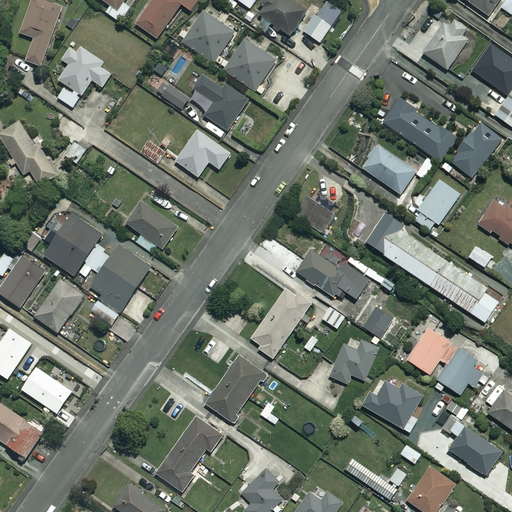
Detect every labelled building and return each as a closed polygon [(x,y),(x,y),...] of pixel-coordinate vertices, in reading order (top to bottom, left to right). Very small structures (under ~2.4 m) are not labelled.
[(62,9),(36,0),(33,0),(21,34),(35,39),(27,62),(42,67),(62,9)] [(126,0),(102,0),(112,6),(107,13),(121,23),(132,8),(124,2),(126,0)] [(177,0),(152,0),(136,23),(159,40),(183,5),(193,12),(200,2),(196,0),(179,0),(179,1),(177,0)] [(238,0),(251,9),(257,0),(238,0)] [(266,0),(262,6),(265,8),(260,16),(264,19),(260,26),(268,31),(272,24),(276,26),(274,28),(280,32),(282,30),(291,36),(309,8),(295,0),(266,0)] [(465,0),(489,16),(500,0),(465,0)] [(511,0),(507,0),(503,7),(511,13),(511,0)] [(304,22),(308,26),(304,31),(321,43),(343,13),(327,1),(313,19),(309,15),(304,22)] [(235,33),(205,12),(184,43),(214,63),(235,33)] [(470,37),(447,21),(425,54),(448,70),(470,37)] [(277,61),(246,40),(226,71),(256,91),(277,61)] [(79,96),(80,94),(83,96),(94,81),(104,88),(113,75),(102,68),(106,63),(82,47),(79,53),(71,48),(63,60),(70,65),(60,80),(76,91),(74,94),(66,88),(59,98),(75,109),(82,98),(79,96)] [(216,84),(204,75),(194,88),(198,91),(192,100),(209,111),(205,115),(228,131),(251,99),(231,84),(228,87),(219,80),(216,84)] [(190,99),(165,81),(158,92),(182,110),(190,99)] [(511,93),(496,116),(511,127),(511,93)] [(458,139),(400,100),(384,123),(442,162),(458,139)] [(0,135),(15,159),(10,162),(13,167),(18,164),(26,175),(31,172),(41,186),(59,174),(42,149),(48,145),(41,134),(32,139),(21,122),(0,135)] [(502,139),(481,123),(451,161),(473,178),(502,139)] [(232,154),(198,130),(176,161),(199,178),(210,163),(221,170),(232,154)] [(166,152),(150,141),(142,152),(158,164),(166,152)] [(88,152),(76,143),(66,156),(78,164),(88,152)] [(417,172),(379,146),(363,168),(401,195),(417,172)] [(436,163),(429,158),(417,175),(425,180),(436,163)] [(459,171),(447,162),(442,168),(454,177),(459,171)] [(462,196),(441,180),(413,219),(434,234),(462,196)] [(501,236),(498,240),(510,249),(511,245),(511,207),(499,197),(478,225),(492,235),(495,231),(501,236)] [(336,215),(309,198),(298,217),(324,233),(336,215)] [(179,226),(144,202),(128,225),(143,235),(137,242),(154,254),(159,246),(163,249),(179,226)] [(101,274),(121,244),(76,212),(46,256),(76,277),(80,271),(89,276),(94,269),(101,274)] [(489,286),(385,216),(366,243),(486,323),(500,303),(485,292),(489,286)] [(42,238),(34,234),(26,247),(34,251),(42,238)] [(140,285),(147,290),(156,277),(149,272),(153,266),(121,244),(101,274),(91,287),(103,295),(101,298),(121,312),(140,285)] [(493,257),(477,246),(469,257),(485,268),(493,257)] [(333,297),(335,294),(341,298),(346,291),(356,298),(369,279),(344,263),(341,269),(312,250),(297,273),(333,297)] [(16,259),(7,253),(0,263),(0,273),(4,276),(16,259)] [(46,272),(26,257),(0,293),(21,307),(46,272)] [(378,271),(373,278),(392,292),(397,284),(378,271)] [(85,296),(62,280),(36,317),(59,333),(85,296)] [(289,289),(253,339),(262,345),(260,348),(274,358),(312,305),(289,289)] [(120,315),(100,301),(93,311),(113,325),(120,315)] [(425,314),(416,307),(407,318),(416,325),(425,314)] [(346,318),(331,308),(323,319),(339,329),(346,318)] [(395,320),(377,308),(365,328),(382,339),(395,320)] [(448,365),(459,348),(430,328),(408,360),(431,375),(442,360),(448,365)] [(49,347),(28,333),(2,371),(24,385),(49,347)] [(320,340),(314,336),(305,347),(311,352),(320,340)] [(378,346),(363,339),(362,342),(350,336),(330,376),(349,385),(362,359),(369,363),(378,346)] [(440,381),(435,387),(442,392),(446,386),(461,396),(469,384),(477,389),(487,374),(475,366),(479,361),(459,348),(448,365),(438,380),(440,381)] [(267,373),(241,356),(207,404),(233,422),(250,397),(266,408),(272,399),(256,388),(267,373)] [(398,384),(388,378),(377,396),(370,392),(362,405),(411,433),(425,410),(418,406),(425,393),(407,383),(403,390),(397,386),(398,384)] [(511,395),(506,391),(490,413),(511,428),(511,395)] [(0,442),(2,440),(28,457),(44,432),(0,403),(0,442)] [(273,414),(277,408),(271,404),(262,415),(275,425),(280,419),(273,414)] [(450,435),(453,431),(460,436),(450,449),(485,476),(504,452),(454,414),(443,429),(450,435)] [(223,435),(198,417),(158,474),(184,492),(195,476),(191,472),(207,450),(211,453),(223,435)] [(422,455),(408,446),(402,455),(416,464),(422,455)] [(398,490),(354,460),(347,470),(391,500),(398,490)] [(233,474),(219,465),(214,473),(228,482),(233,474)] [(437,511),(457,485),(433,467),(408,500),(424,511),(437,511)] [(408,475),(398,468),(390,481),(400,487),(408,475)] [(280,482),(267,469),(243,494),(252,504),(244,511),(271,511),(284,500),(273,489),(280,482)] [(165,511),(169,508),(132,482),(114,506),(122,511),(165,511)] [(328,495),(317,486),(297,511),(337,511),(344,502),(330,492),(328,495)]
